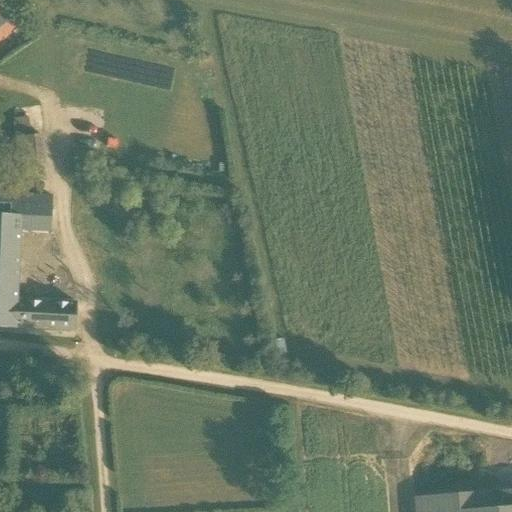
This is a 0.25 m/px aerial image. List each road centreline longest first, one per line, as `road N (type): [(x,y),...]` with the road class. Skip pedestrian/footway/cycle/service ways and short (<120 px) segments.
road 1 (track): [(511,437),(98,365)]
road 2 (track): [(98,365),(47,51)]
road 3 (track): [(112,511),(98,365)]
